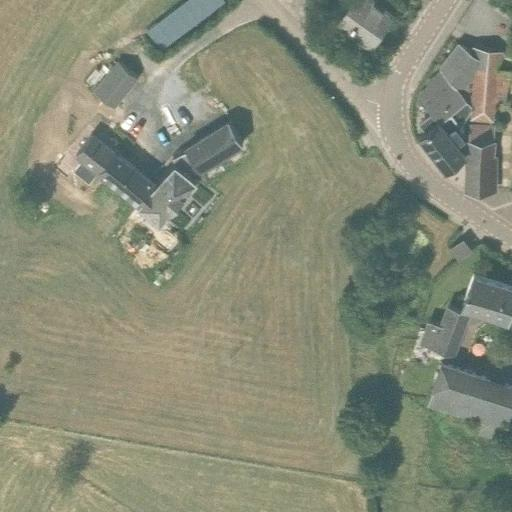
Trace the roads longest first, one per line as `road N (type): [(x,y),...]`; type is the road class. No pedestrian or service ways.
road 1 (residential): [(389,110),(348,89),(263,0)]
road 2 (tertiary): [(488,226),(419,176),(398,147),(389,110)]
road 3 (tertiary): [(389,110),(406,63),(448,0)]
